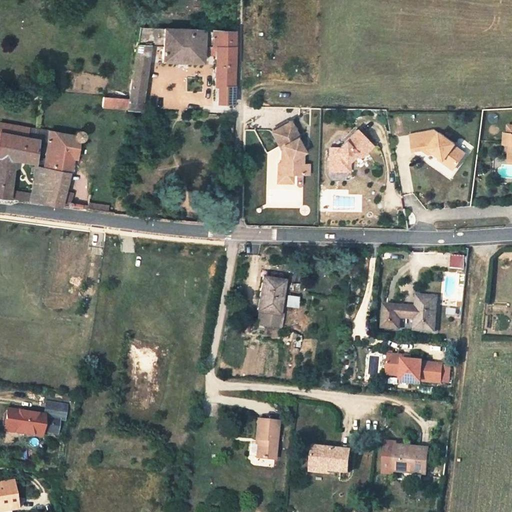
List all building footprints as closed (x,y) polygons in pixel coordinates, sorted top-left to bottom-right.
[(209,30),(139,27),(129,98),(128,109),(140,110),(149,44),(162,46),(161,60),(202,62),(203,46),(215,47),(214,86),(217,87),(217,103),(233,103),(234,31),(218,30),(218,26),(217,25),(216,23),(215,23),(213,23),(212,23),(210,24),(209,26),(209,30)] [(102,96),(102,107),(128,109),(129,98),(102,96)] [(13,100),(4,99),(3,107),(12,108),(13,100)] [(0,131),(26,137),(28,127),(0,122),(0,131)] [(291,174),(291,176),(293,176),(307,177),(307,167),(301,167),(301,161),(299,156),(303,154),(301,151),(304,149),(303,147),(299,139),(302,138),(294,123),(275,132),(283,151),(283,164),(283,166),(285,166),(285,173),(291,174)] [(511,128),(506,128),(505,136),(501,136),(501,145),(511,146),(511,128)] [(35,163),(35,165),(68,171),(71,158),(75,158),(78,140),(80,140),(81,139),(82,137),(83,136),(82,134),(81,132),(80,131),(78,131),(77,131),(75,132),(74,133),(74,134),(39,129),(37,139),(39,139),(39,140),(47,142),(45,159),(36,158),(35,163)] [(0,196),(9,198),(10,190),(14,160),(35,163),(36,158),(39,140),(39,139),(37,139),(26,137),(0,131),(0,196)] [(348,162),(355,155),(362,158),(373,149),(359,132),(339,149),(331,148),(330,170),(347,171),(348,162)] [(437,137),(432,133),(411,137),(414,153),(422,151),(429,150),(433,153),(438,157),(443,161),(441,164),(452,172),(465,155),(454,147),(455,145),(440,133),(437,137)] [(361,162),(362,158),(355,155),(348,162),(347,171),(351,171),(351,164),(356,160),(361,162)] [(68,171),(35,165),(33,177),(50,180),(46,203),(60,205),(63,192),(68,171)] [(293,185),(293,176),(291,176),(291,174),(285,173),(285,166),(283,166),(278,166),(277,184),(293,185)] [(33,177),(30,193),(29,201),(46,203),(50,180),(33,177)] [(30,193),(10,190),(9,198),(29,201),(30,193)] [(69,206),(72,193),(63,192),(60,205),(69,206)] [(13,226),(24,228),(25,220),(14,219),(13,226)] [(450,268),(463,269),(464,256),(451,255),(450,268)] [(257,310),(259,310),(257,323),(265,324),(279,327),(280,327),(282,313),(279,313),(284,279),(264,275),(257,310)] [(384,304),(382,328),(398,329),(400,318),(414,319),(414,330),(433,331),(436,297),(416,295),(415,307),(384,304)] [(443,380),(445,362),(424,359),(424,358),(405,356),(405,353),(391,352),(389,372),(403,373),(403,379),(422,381),(422,378),(443,380)] [(43,418),(58,420),(59,413),(65,414),(66,405),(45,402),(43,415),(43,418)] [(43,415),(23,412),(17,411),(7,410),(4,430),(41,436),(41,432),(56,434),(58,420),(43,418),(43,415)] [(277,423),(258,421),(256,440),(258,441),(257,458),(274,460),(277,423)] [(397,443),(385,442),(382,474),(394,475),(394,470),(413,472),(413,473),(426,475),(428,449),(396,446),(397,443)] [(312,469),(349,473),(351,451),(314,448),(312,469)] [(0,504),(9,503),(10,510),(18,508),(13,481),(0,482),(0,504)] [(0,511),(10,510),(9,503),(0,504),(0,511)]
